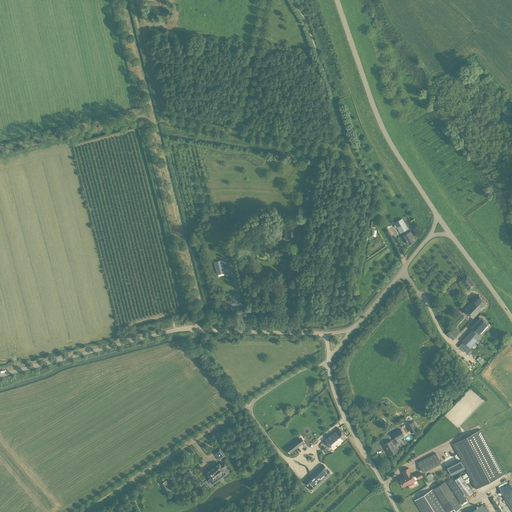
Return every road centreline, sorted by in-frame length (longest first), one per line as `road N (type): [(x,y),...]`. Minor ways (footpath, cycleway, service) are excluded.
road 1 (unclassified): [(0,374),(198,327),(324,334)]
road 2 (unclassified): [(335,0),(389,143),(435,213)]
road 3 (unclassified): [(397,511),(343,416),(327,363)]
road 4 (track): [(290,0),(306,23),(350,151)]
road 5 (track): [(266,0),(240,133)]
